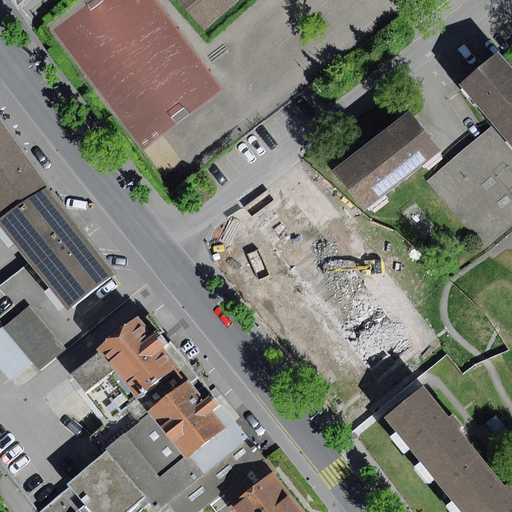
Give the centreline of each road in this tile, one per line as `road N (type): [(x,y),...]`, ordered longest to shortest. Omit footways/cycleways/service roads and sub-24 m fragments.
road 1 (residential): [(493,0),(166,261)]
road 2 (residential): [(166,261),(367,511)]
road 3 (residential): [(0,40),(166,261)]
